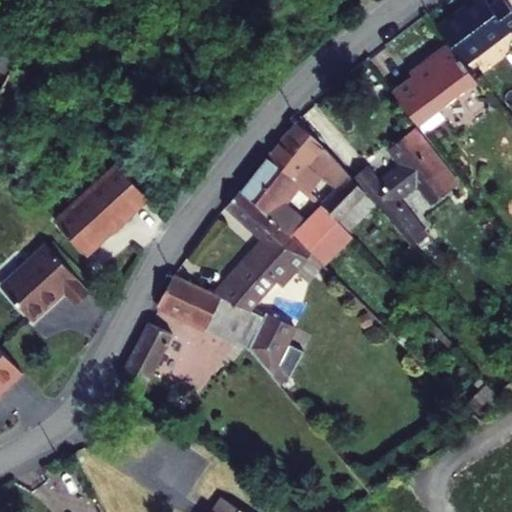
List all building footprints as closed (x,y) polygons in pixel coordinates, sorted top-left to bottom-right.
[(441,26),(448,35),(469,62),(511,29),(511,8),(506,0),(498,0),(490,7),(484,0),(482,0),(457,21),(453,16),(441,26)] [(411,72),(394,85),(419,119),(476,72),(469,62),(448,35),(408,67),(411,72)] [(0,48),(0,69),(9,54),(0,48)] [(309,108),(273,136),(292,157),(306,145),(321,163),(308,174),(352,222),(383,194),(361,168),(309,108)] [(374,157),(361,168),(383,194),(419,237),(433,225),(403,191),(421,175),(435,194),(462,175),(423,119),(398,136),(410,153),(387,172),(374,157)] [(240,168),(248,176),(296,225),(313,242),(322,251),(352,222),(308,174),(295,187),(279,169),(292,157),(273,136),(240,168)] [(113,217),(118,222),(156,183),(125,152),(65,211),(92,239),(113,217)] [(296,225),(248,176),(229,195),(270,235),(251,254),(258,261),(296,225)] [(258,261),(251,254),(224,281),(251,299),(255,301),(313,242),(296,225),(258,261)] [(9,274),(41,306),(71,275),(84,289),(98,274),(54,230),(9,274)] [(251,299),(190,260),(174,294),(235,332),(251,299)] [(272,312),(251,299),(235,332),(255,344),(272,312)] [(200,322),(168,306),(139,366),(171,385),(200,322)] [(283,355),(302,325),(275,308),(272,312),(255,344),(284,375),(293,367),(283,355)] [(0,375),(6,370),(10,374),(30,354),(0,323),(0,375)] [(511,396),(511,385),(510,383),(494,395),(501,405),(511,396)] [(493,406),(477,391),(459,409),(474,425),(493,406)] [(240,511),(226,502),(218,511),(240,511)]
